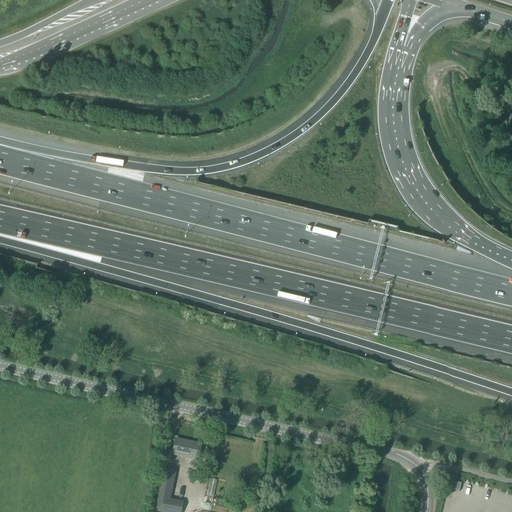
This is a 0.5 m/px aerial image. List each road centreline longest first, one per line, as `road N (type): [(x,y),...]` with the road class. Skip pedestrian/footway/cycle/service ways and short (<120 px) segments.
road 1 (motorway): [(0,228),(110,271),(511,393)]
road 2 (motorway): [(511,292),(0,160)]
road 3 (motorway): [(0,220),(511,340)]
road 4 (unclassified): [(426,511),(415,465),(395,456),(0,367)]
road 5 (motorway): [(382,15),(330,103),(246,161),(185,172),(0,158)]
road 6 (motorway): [(511,260),(446,226),(408,177),(391,106),(403,46)]
road 7 (primary): [(0,65),(154,0)]
